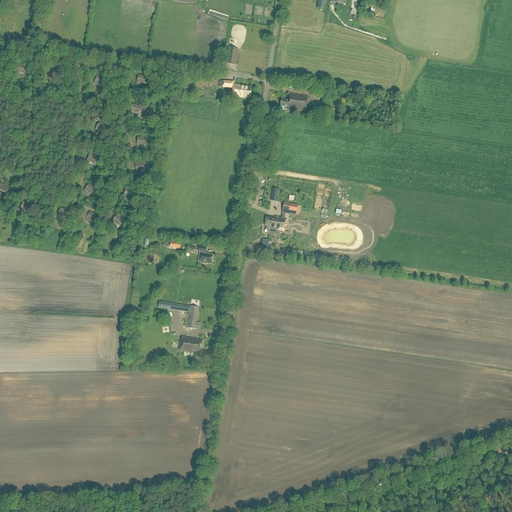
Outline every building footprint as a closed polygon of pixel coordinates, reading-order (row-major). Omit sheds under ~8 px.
[(318,0),(317,9),(324,9),(325,1),(325,0),(318,0)] [(236,65),(238,49),(228,48),(226,63),(236,65)] [(27,71),(27,65),(18,65),(18,74),(20,74),(21,71),(27,71)] [(102,85),(105,79),(97,75),(95,82),(94,84),(96,85),(97,83),(102,85)] [(145,84),(146,77),(138,75),(136,84),(138,85),(139,82),(145,84)] [(244,98),(244,97),(251,98),(252,88),(233,86),(234,83),(220,81),(219,86),(223,87),(233,88),(232,96),(244,98)] [(303,96),(303,97),(300,97),(300,95),(290,94),(290,100),(281,99),(280,107),(281,107),(281,109),(285,110),(285,107),(288,108),(288,109),(306,111),(308,97),(303,96)] [(139,114),(141,107),(133,104),(130,113),(132,114),(133,112),(139,114)] [(103,132),(106,126),(99,123),(95,131),(97,132),(98,130),(103,132)] [(145,145),(146,138),(137,138),(137,147),(139,147),(139,145),(145,145)] [(94,164),(98,158),(91,154),(86,161),(88,163),(89,161),(94,164)] [(139,171),(144,169),(142,163),(134,165),(137,174),(139,173),(139,171)] [(6,196),(9,187),(0,183),(0,190),(1,191),(0,194),(6,196)] [(91,195),(96,189),(89,184),(83,192),(85,193),(87,191),(91,195)] [(132,198),(134,191),(126,189),(123,198),(125,199),(126,196),(132,198)] [(31,213),(34,206),(23,202),(20,211),(22,211),(23,209),(31,213)] [(282,213),(282,218),(285,218),(285,214),(296,216),(297,213),(297,210),(300,211),(301,206),(288,205),(288,203),(284,202),(282,213)] [(66,217),(68,211),(60,208),(57,217),(60,218),(61,215),(66,217)] [(94,222),(97,216),(89,212),(86,221),(88,222),(89,220),(94,222)] [(119,226),(123,221),(117,215),(111,223),(113,224),(114,222),(119,226)] [(271,229),(284,231),(285,218),(282,218),(276,217),(276,219),(266,217),(265,226),(266,226),(266,230),(271,231),(271,229)] [(207,263),(212,264),(213,256),(207,255),(208,254),(205,253),(205,252),(206,252),(206,248),(198,247),(198,251),(200,251),(200,255),(201,257),(200,262),(203,262),(203,263),(207,264),(207,263)] [(176,310),(189,313),(189,314),(187,314),(185,328),(196,329),(197,324),(199,307),(190,306),(189,306),(177,304),(176,304),(159,301),(158,308),(175,310),(176,310)] [(196,342),(196,341),(182,339),(181,341),(180,341),(179,351),(194,353),(195,352),(200,353),(201,342),(196,342)]
